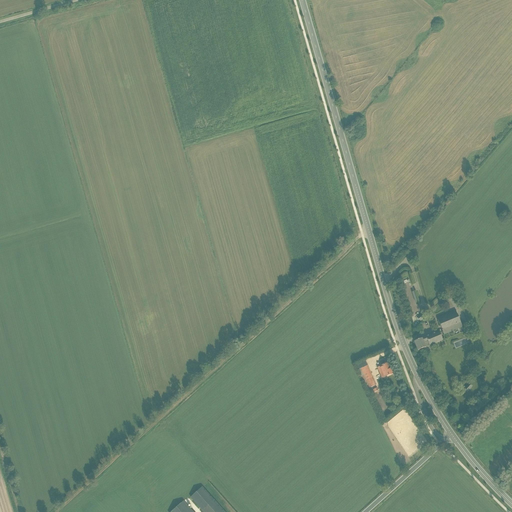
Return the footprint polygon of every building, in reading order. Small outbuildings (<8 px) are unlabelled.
[(445,334),(462,327),(456,312),(438,319),(445,334)] [(418,350),(429,345),(426,336),(414,341),(418,350)] [(380,378),(393,373),(389,362),(376,366),(380,378)] [(381,385),(375,364),(367,367),(374,387),(381,385)] [(224,511),(202,487),(190,498),(202,511),(224,511)] [(192,511),(183,501),(171,511),(192,511)]
